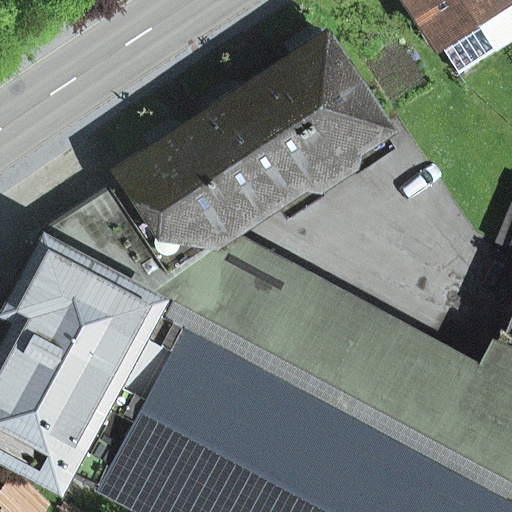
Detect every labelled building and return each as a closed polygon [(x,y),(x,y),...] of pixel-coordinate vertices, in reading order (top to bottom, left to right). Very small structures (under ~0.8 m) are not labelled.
[(493,50),(473,19),(503,0),(408,0),(456,73),(493,50)] [(274,55),(283,68),(288,65),(324,41),(320,34),(308,32),(274,55)] [(85,245),(118,263),(101,275),(137,295),(216,243),(274,205),(304,186),(321,187),(349,168),(355,152),(384,133),(387,131),(326,40),(324,41),(288,65),(283,68),(243,94),(211,115),(204,120),(182,134),(147,157),(122,173),(128,182),(121,186),(69,220),(85,245)] [(195,107),(204,120),(211,115),(243,94),(238,88),(228,85),(195,107)] [(139,144),(147,157),(182,134),(178,127),(167,125),(139,144)] [(349,168),(355,177),(396,150),(384,133),(355,152),(349,168)] [(118,263),(85,245),(69,220),(121,186),(128,182),(122,173),(28,235),(36,240),(101,275),(118,263)] [(274,205),(286,223),(327,196),(321,187),(304,186),(274,205)] [(511,202),(495,244),(511,250),(511,202)] [(0,368),(0,457),(58,489),(66,475),(154,316),(159,307),(137,295),(101,275),(36,240),(0,305),(0,323),(19,334),(0,368)] [(154,316),(241,363),(286,280),(216,243),(137,295),(159,307),(154,316)] [(286,280),(241,363),(154,316),(66,475),(135,511),(511,511),(511,508),(350,421),(395,337),(286,280)] [(511,344),(511,318),(503,341),(511,344)] [(350,421),(511,508),(511,344),(503,341),(492,362),(481,382),(395,337),(350,421)]
